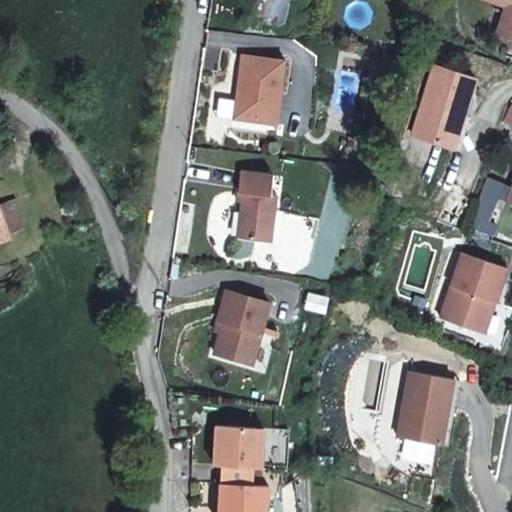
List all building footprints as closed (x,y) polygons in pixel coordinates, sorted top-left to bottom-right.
[(511,40),(511,0),(483,0),(508,8),(499,36),(511,40)] [(238,53),(231,116),(274,122),(283,58),(238,53)] [(473,80),(431,66),(408,135),(446,147),(455,114),(461,115),(473,80)] [(461,115),(455,114),(446,147),(457,151),(467,117),(461,115)] [(274,122),(231,116),(229,127),(273,133),(274,122)] [(270,172),(237,168),(235,188),(240,188),(239,198),(234,233),(267,238),(273,191),(268,191),(270,172)] [(511,177),(501,203),(511,207),(511,177)] [(0,239),(9,236),(0,210),(0,239)] [(461,255),(439,319),(477,332),(488,301),(495,304),(506,269),(461,255)] [(218,320),(208,353),(247,364),(266,301),(221,287),(212,319),(218,320)] [(311,292),(309,307),(332,310),(334,296),(311,292)] [(410,372),(399,437),(443,444),(454,379),(410,372)] [(454,379),(443,444),(449,445),(460,380),(454,379)] [(260,472),(262,447),(255,447),(256,432),(216,430),(214,469),(220,470),(219,488),(252,489),(253,471),(260,472)] [(266,511),(267,490),(252,489),(219,488),(217,511),(266,511)]
